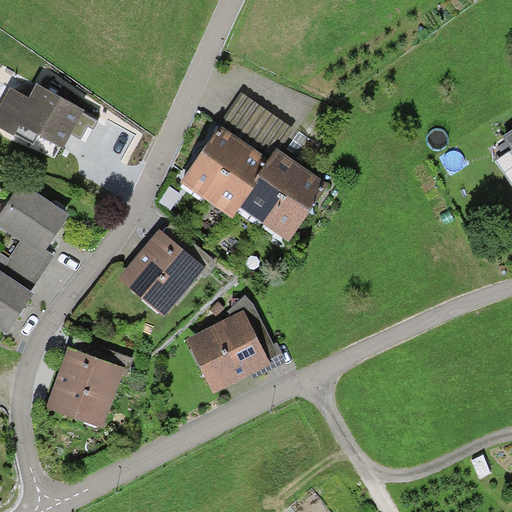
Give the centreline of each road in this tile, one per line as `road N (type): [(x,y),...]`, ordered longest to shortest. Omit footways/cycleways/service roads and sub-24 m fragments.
road 1 (residential): [(233,0),(123,221),(13,389),(41,508)]
road 2 (residential): [(41,508),(511,286)]
